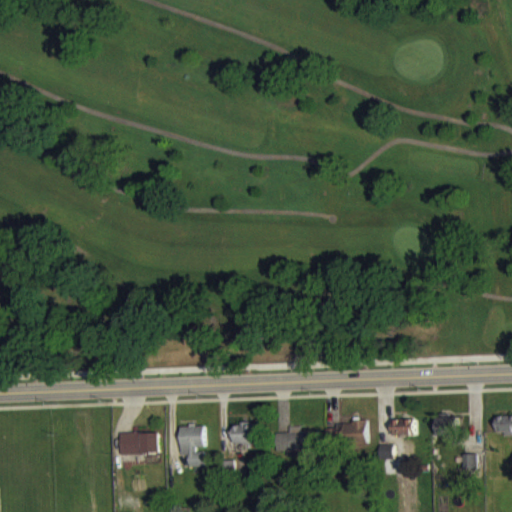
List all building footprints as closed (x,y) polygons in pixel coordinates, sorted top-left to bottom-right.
[(511,423),(498,424),(499,442),(511,441),(511,423)] [(459,426),(440,426),(440,445),(459,445),(459,426)] [(370,452),(369,427),(355,428),(355,433),(334,434),(335,453),(370,452)] [(394,428),(395,444),(417,443),(417,428),(394,428)] [(236,452),(257,452),(257,432),(236,432),(236,452)] [(207,476),(207,435),(183,434),(183,464),(192,464),(192,476),(207,476)] [(292,441),(278,441),(278,462),(318,461),(318,439),(302,440),(302,435),(292,436),(292,441)] [(123,442),(124,464),(163,462),(162,440),(123,442)] [(396,454),(382,453),(381,468),(396,469),(396,454)]
